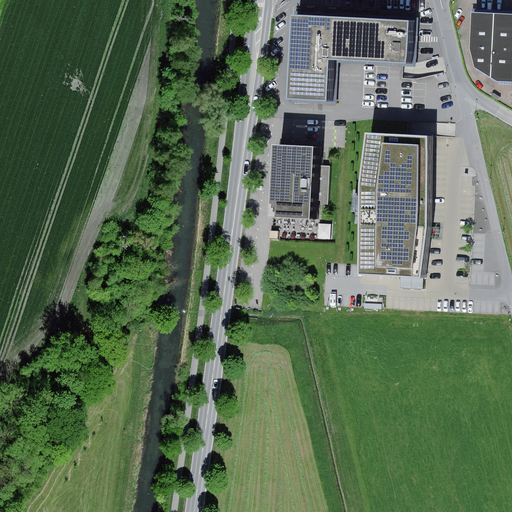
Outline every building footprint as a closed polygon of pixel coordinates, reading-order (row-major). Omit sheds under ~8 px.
[(511,13),(472,12),(471,51),(475,69),(501,85),(511,85),(511,13)] [(336,58),(338,18),(298,15),(293,99),(333,101),(336,58)] [(416,22),(338,18),(336,58),(414,62),(416,22)] [(430,136),(367,133),(361,184),(360,275),(423,279),(430,227),(430,136)] [(321,165),(322,147),(280,145),(279,168),(276,218),(318,220),(319,200),(322,201),(322,205),(329,205),(331,166),(321,165)] [(278,240),(279,231),(270,231),(270,240),(278,240)]
